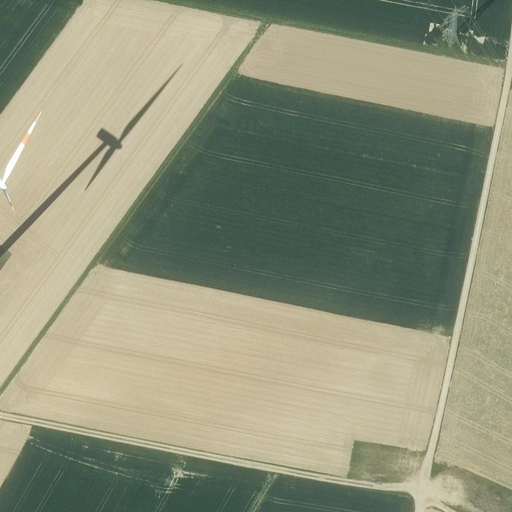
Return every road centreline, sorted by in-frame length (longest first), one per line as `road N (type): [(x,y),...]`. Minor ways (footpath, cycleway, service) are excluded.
road 1 (track): [(275,28),(0,415)]
road 2 (track): [(511,54),(418,511)]
road 3 (track): [(133,0),(509,71)]
